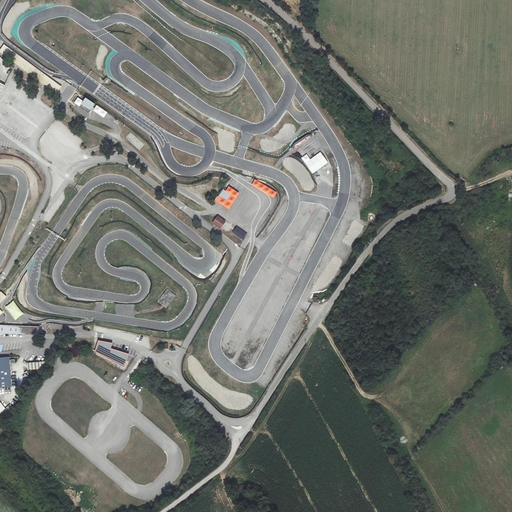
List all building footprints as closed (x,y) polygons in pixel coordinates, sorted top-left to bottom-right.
[(0,51),(57,94),(58,92),(49,86),(51,83),(60,89),(61,87),(4,45),(0,51)] [(49,86),(58,92),(60,89),(51,83),(49,86)] [(88,113),(94,104),(85,98),(79,107),(88,113)] [(93,111),(109,121),(112,115),(96,106),(93,111)] [(304,138),(305,140),(295,144),(297,150),(316,141),(312,134),(304,138)] [(307,154),(301,158),(312,174),(328,163),(321,152),(310,159),(307,154)] [(219,199),(229,206),(238,193),(227,187),(219,199)] [(217,217),(213,222),(220,228),(224,222),(217,217)] [(157,302),(166,308),(176,296),(167,289),(157,302)] [(5,307),(14,320),(23,314),(14,301),(5,307)] [(0,324),(0,333),(39,335),(39,326),(0,324)] [(149,343),(150,334),(109,327),(93,325),(93,327),(97,328),(96,334),(124,338),(124,340),(149,343)] [(130,358),(132,350),(107,342),(105,350),(130,358)] [(25,386),(23,366),(11,367),(12,370),(10,370),(9,357),(0,357),(0,387),(11,387),(10,373),(12,373),(13,386),(25,386)] [(11,405),(19,398),(16,394),(8,401),(11,405)]
